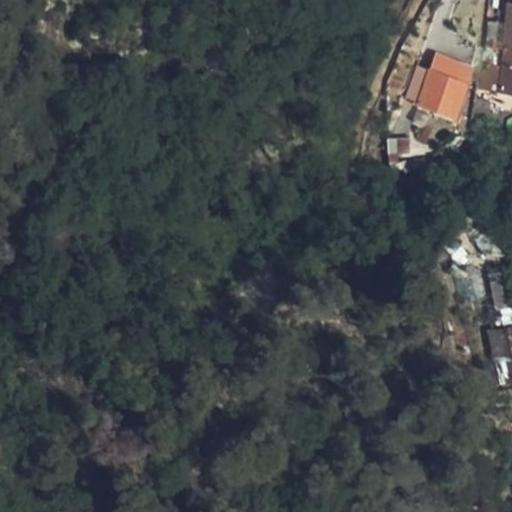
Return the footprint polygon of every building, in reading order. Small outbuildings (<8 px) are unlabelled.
[(511,5),(506,5),(504,23),(503,28),(511,28),(511,5)] [(452,46),(462,15),(447,10),(444,17),(441,17),(436,28),(433,28),(427,46),(437,49),(440,42),(452,46)] [(511,28),(503,28),(502,46),(511,46),(511,28)] [(511,93),(511,54),(502,54),(499,92),(511,93)] [(458,120),(469,86),(432,72),(421,107),(458,120)]
